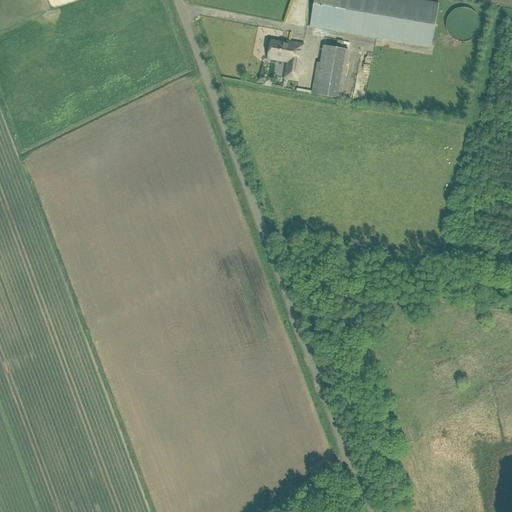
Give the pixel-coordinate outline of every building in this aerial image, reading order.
[(419,0),(314,0),(310,28),(432,49),(439,3),(419,0)] [(453,39),(457,42),(461,42),(465,43),(468,42),(471,41),(475,38),(478,35),(480,31),(481,27),(480,23),(479,19),(477,16),(475,13),(471,10),(468,9),(464,8),(460,8),(456,10),(452,12),(449,16),(447,19),(446,23),(446,26),(446,30),(447,33),(450,36),(453,39)] [(268,59),(287,62),(284,79),(299,82),(305,45),(291,43),(291,44),(271,41),(268,59)] [(317,63),(312,94),(341,100),(349,50),(323,46),(320,63),(317,63)] [(361,92),(370,92),(370,69),(361,69),(361,92)]
